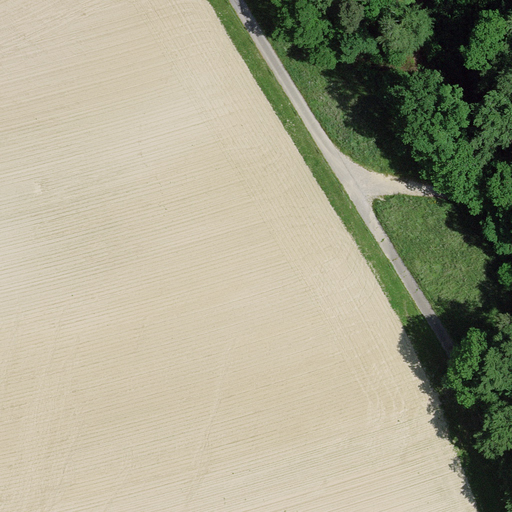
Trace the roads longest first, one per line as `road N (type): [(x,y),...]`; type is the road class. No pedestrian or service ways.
road 1 (track): [(235,0),(357,194)]
road 2 (track): [(357,194),(438,369)]
road 3 (track): [(357,194),(511,211)]
